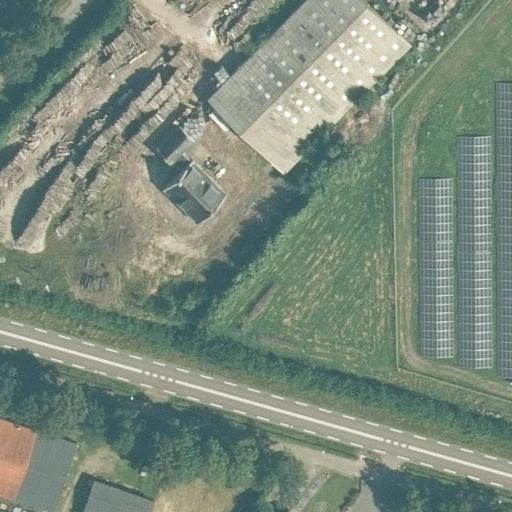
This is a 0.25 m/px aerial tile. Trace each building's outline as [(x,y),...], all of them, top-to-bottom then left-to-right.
[(283,172),(411,43),(366,0),(301,0),(206,96),(283,172)] [(511,0),(496,19),(501,23),(511,10),(511,0)] [(511,12),(502,24),(507,29),(511,22),(511,12)] [(474,47),(465,57),(470,61),(478,51),(474,47)] [(454,64),(432,89),(437,94),(459,69),(454,64)] [(460,70),(438,95),(443,99),(465,74),(460,70)] [(430,91),(408,116),(413,121),(435,96),(430,91)] [(436,97),(414,122),(419,126),(441,101),(436,97)] [(226,192),(191,158),(191,159),(181,149),(193,137),(179,124),(157,147),(170,161),(171,160),(180,169),(163,187),(197,221),(226,192)] [(258,197),(249,206),(256,212),(265,203),(258,197)] [(0,492),(53,510),(70,461),(76,442),(0,416),(0,492)] [(149,511),(154,500),(93,479),(81,511),(149,511)]
